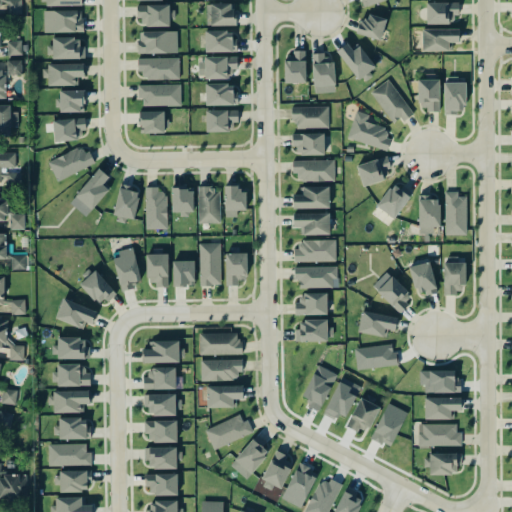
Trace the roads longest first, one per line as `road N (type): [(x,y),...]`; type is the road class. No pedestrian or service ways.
road 1 (residential): [(483,0),(487,477),(479,511)]
road 2 (residential): [(275,416),(268,399),(261,0)]
road 3 (residential): [(117,511),(116,343),(124,322),(145,313),(267,311)]
road 4 (residential): [(264,157),(141,160),(119,150),(111,130),(109,0)]
road 5 (residential): [(465,511),(275,416)]
